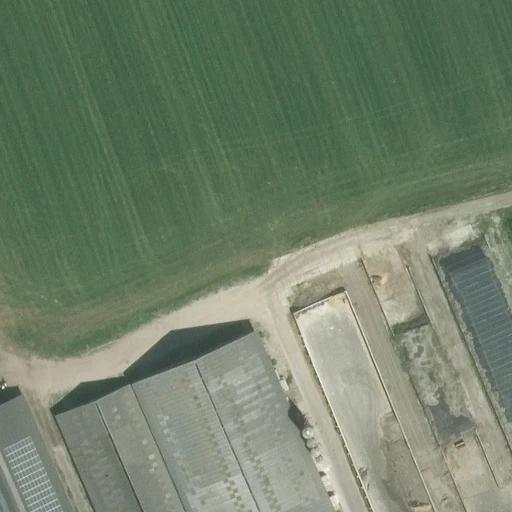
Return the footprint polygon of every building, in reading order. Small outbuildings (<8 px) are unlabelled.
[(348,300),(308,315),(320,346),(343,337),(351,359),(368,353),(348,300)] [(55,415),(61,429),(96,511),(336,511),(258,329),(55,415)] [(434,345),(434,338),(401,337),(401,344),(434,345)] [(70,511),(21,396),(0,404),(0,511),(70,511)] [(446,511),(461,507),(433,428),(412,435),(438,511),(446,511)]
